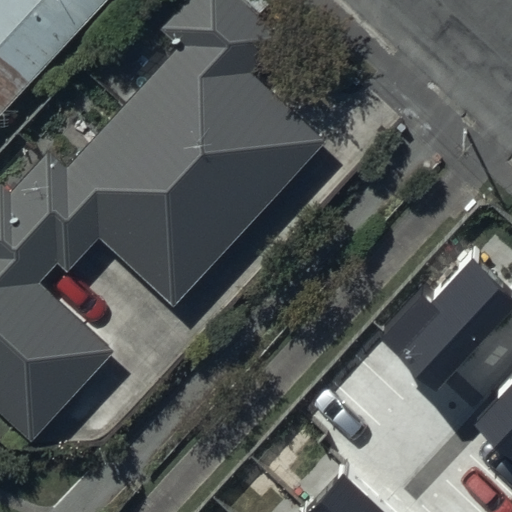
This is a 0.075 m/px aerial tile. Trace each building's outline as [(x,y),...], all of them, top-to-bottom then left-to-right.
[(286,32),(250,0),(181,0),(164,20),(182,37),(68,161),(50,144),(11,186),(2,178),(0,180),(0,401),(34,432),(115,344),(39,276),(58,256),(71,268),(101,234),(176,301),(329,134),(254,66),(286,32)] [(0,0),(0,111),(104,0),(0,0)] [(511,283),(471,246),(386,338),(435,382),(511,298),(511,283)] [(511,381),(476,421),(511,453),(511,381)] [(391,511),(342,467),(300,511),(391,511)]
